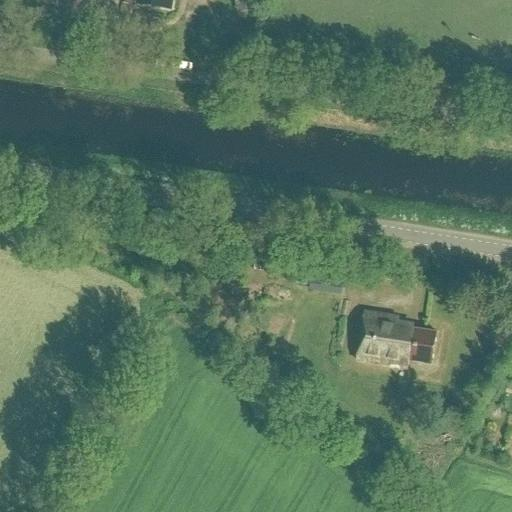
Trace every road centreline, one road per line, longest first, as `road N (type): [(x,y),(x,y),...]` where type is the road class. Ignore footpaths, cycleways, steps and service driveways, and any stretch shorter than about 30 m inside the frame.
road 1 (tertiary): [(511,251),(0,170)]
road 2 (unclassified): [(511,126),(0,50)]
